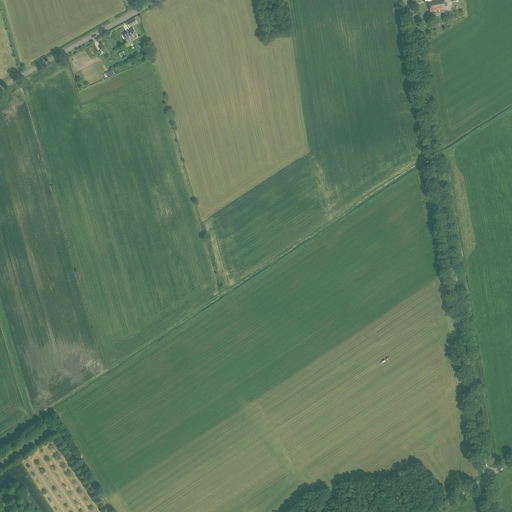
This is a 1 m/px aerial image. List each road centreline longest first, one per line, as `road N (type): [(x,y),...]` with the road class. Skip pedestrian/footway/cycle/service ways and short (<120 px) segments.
road 1 (unclassified): [(487,476),(410,0)]
road 2 (unclassified): [(0,89),(156,0)]
